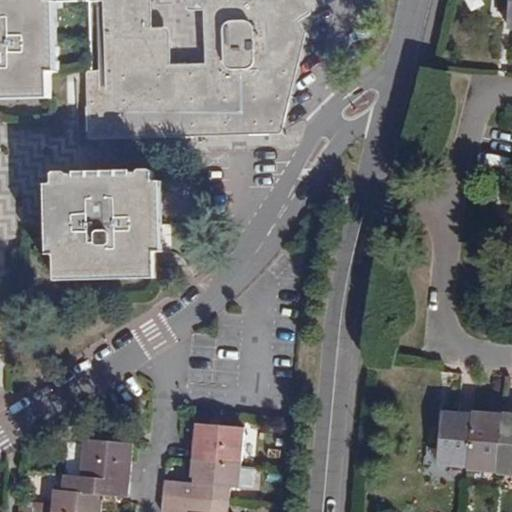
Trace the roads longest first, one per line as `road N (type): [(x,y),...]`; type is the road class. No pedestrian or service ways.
road 1 (residential): [(299,197),(201,305),(0,431)]
road 2 (residential): [(365,187),(337,310),(318,511)]
road 3 (residential): [(453,201),(442,343),(511,350)]
road 4 (residential): [(389,78),(360,89),(318,132),(299,197)]
road 5 (residential): [(511,80),(470,74),(455,185)]
